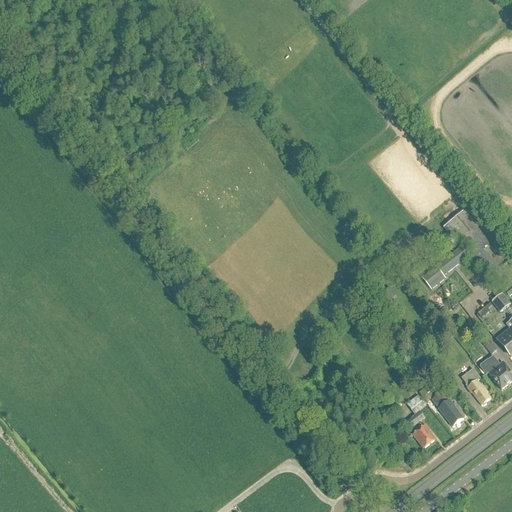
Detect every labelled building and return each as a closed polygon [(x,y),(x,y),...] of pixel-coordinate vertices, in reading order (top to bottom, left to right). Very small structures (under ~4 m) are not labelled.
[(490,245),(478,230),(462,243),(492,278),(499,272),(482,251),(490,245)] [(437,269),(422,280),(431,291),(446,280),(444,278),(468,258),(461,249),(436,268),(437,269)] [(397,297),(390,288),(378,298),(393,316),(398,311),(395,307),(397,305),(393,300),(397,297)] [(491,305),(499,315),(510,306),(502,296),(491,305)] [(410,325),(401,313),(396,317),(406,329),(410,325)] [(470,325),(475,322),(470,316),(466,319),(470,325)] [(511,321),(510,323),(511,325),(511,329),(497,341),(511,358),(511,356),(511,321)] [(480,343),(491,357),(497,353),(486,339),(480,343)] [(511,375),(503,364),(499,367),(493,359),(489,362),(488,362),(481,367),(481,369),(486,376),(488,375),(501,392),(511,383),(511,375)] [(437,369),(445,380),(451,376),(442,365),(437,369)] [(473,371),(468,375),(461,381),(470,392),(472,395),(482,407),(485,409),(487,407),(486,404),(491,400),(486,395),(488,394),(482,387),(481,388),(478,383),(480,381),(473,371)] [(427,404),(437,397),(428,385),(422,389),(424,391),(419,394),(427,404)] [(464,421),(449,402),(448,403),(441,394),(432,402),(438,410),(453,429),(464,421)] [(420,413),(427,408),(418,397),(407,406),(415,417),(420,413)] [(420,413),(415,417),(408,423),(417,434),(413,437),(415,439),(415,441),(416,444),(419,444),(424,451),(435,442),(428,433),(429,432),(426,427),(424,429),(420,424),(425,420),(420,413)] [(425,479),(429,484),(456,462),(452,457),(425,479)]
